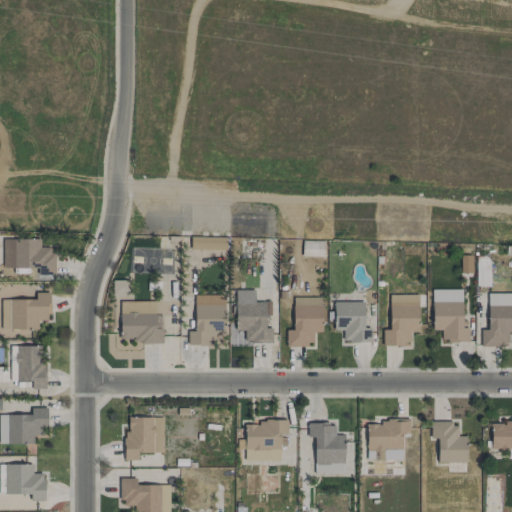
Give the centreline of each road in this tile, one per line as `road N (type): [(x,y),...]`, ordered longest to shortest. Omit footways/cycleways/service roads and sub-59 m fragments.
road 1 (residential): [(124,0),(115,208),(82,326),(83,511)]
road 2 (residential): [(83,382),(511,381)]
